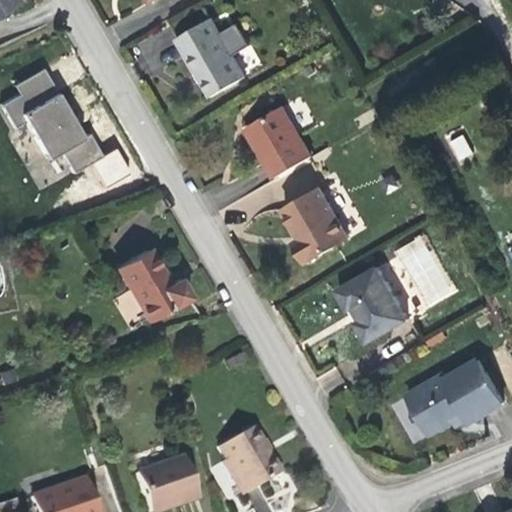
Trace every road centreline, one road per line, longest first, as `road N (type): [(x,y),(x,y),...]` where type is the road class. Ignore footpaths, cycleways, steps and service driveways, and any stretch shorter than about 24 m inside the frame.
road 1 (residential): [(68,0),(374,511)]
road 2 (residential): [(374,511),(511,456)]
